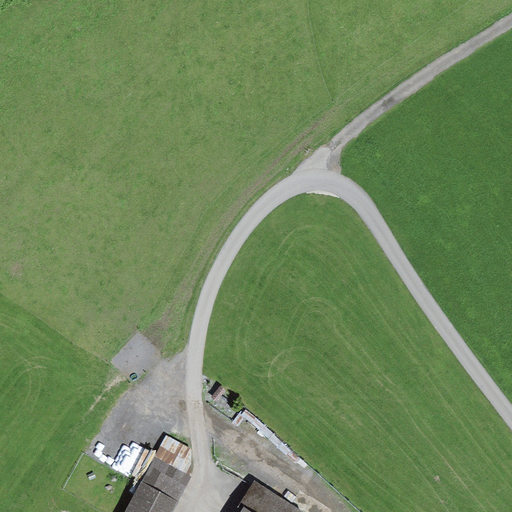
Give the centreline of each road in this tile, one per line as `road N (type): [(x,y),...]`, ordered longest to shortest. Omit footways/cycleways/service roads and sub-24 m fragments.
road 1 (track): [(511,414),(438,319),(373,214),(336,182),(287,183),(248,213),(213,265),(190,332),(184,394),(209,511)]
road 2 (track): [(511,24),(428,72),(287,183)]
